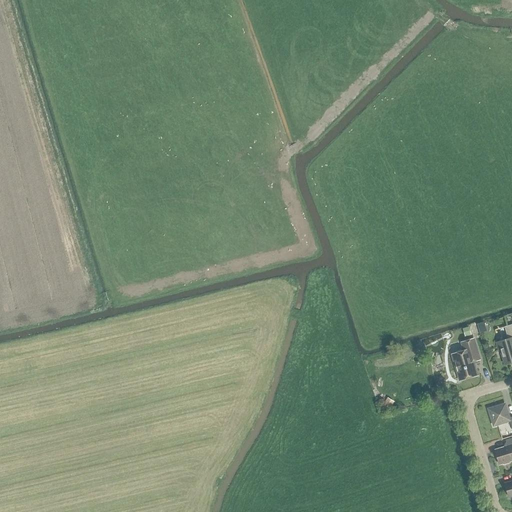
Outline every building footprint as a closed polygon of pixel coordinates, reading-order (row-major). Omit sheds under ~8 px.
[(483,322),(477,324),(479,333),(486,331),(483,322)] [(500,350),(504,365),(511,362),(511,324),(504,327),(508,339),(496,342),(498,351),(500,350)] [(479,359),(473,339),(462,343),(464,351),(452,355),(460,380),(476,375),(472,361),(479,359)] [(387,398),(382,407),(388,411),(394,402),(387,398)] [(505,404),(488,409),(493,426),(509,421),(511,430),(511,416),(509,418),(505,404)] [(511,438),(505,440),(507,447),(495,451),(499,464),(503,463),(503,464),(509,463),(508,461),(511,460),(511,438)]
